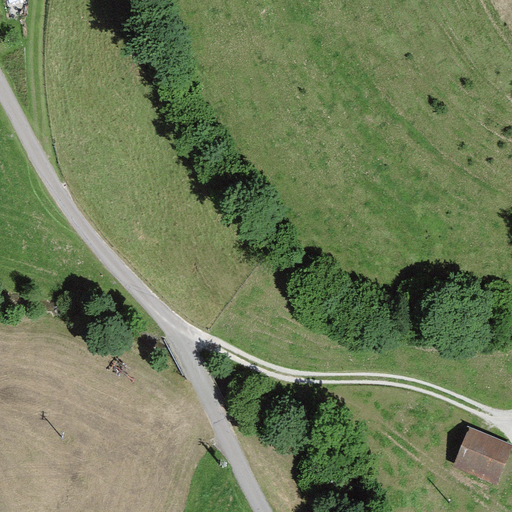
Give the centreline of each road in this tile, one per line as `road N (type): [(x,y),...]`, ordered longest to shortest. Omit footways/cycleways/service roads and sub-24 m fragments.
road 1 (unclassified): [(0,80),(53,183),(163,315),(273,511)]
road 2 (track): [(511,424),(391,376),(292,373),(163,315)]
